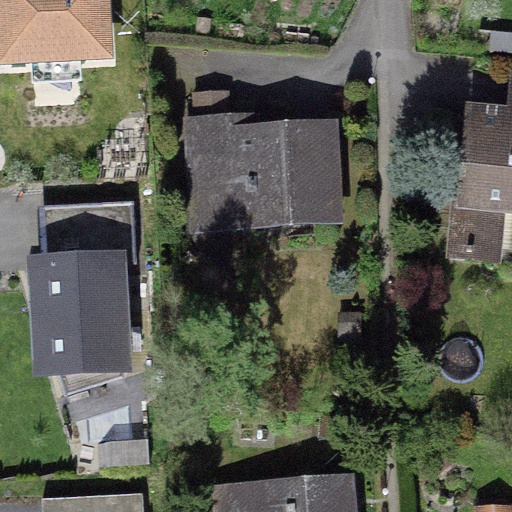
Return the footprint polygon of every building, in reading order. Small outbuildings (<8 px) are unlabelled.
[(1,0),(5,62),(105,57),(101,0),(1,0)] [(198,213),(247,210),(248,226),(335,222),(330,132),(256,136),(256,124),(228,126),(226,96),(196,98),(197,128),(193,128),(198,213)] [(475,252),(493,254),(498,209),(511,210),(511,119),(470,115),(453,255),(474,257),(475,252)] [(60,375),(67,396),(121,379),(117,267),(136,266),(133,205),(43,209),(47,269),(36,270),(37,277),(30,281),(38,308),(42,375),(60,375)] [(347,511),(348,511),(335,511),(327,511),(326,485),(219,493),(220,511),(347,511)] [(142,511),(142,495),(62,500),(62,511),(142,511)]
